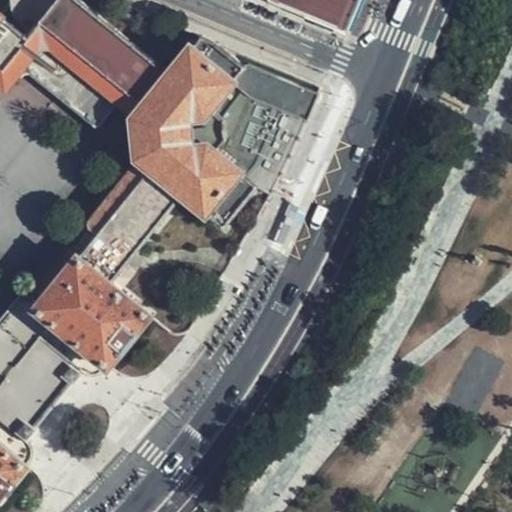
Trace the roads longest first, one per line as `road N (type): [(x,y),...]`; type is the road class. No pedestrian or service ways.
road 1 (primary): [(382,82),(304,264),(251,358),(132,511)]
road 2 (residential): [(382,82),(182,0)]
